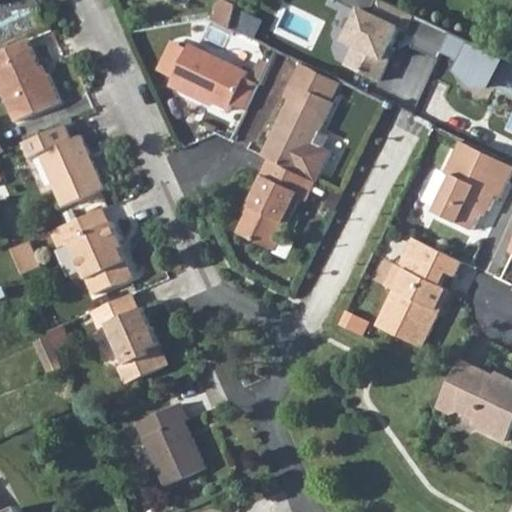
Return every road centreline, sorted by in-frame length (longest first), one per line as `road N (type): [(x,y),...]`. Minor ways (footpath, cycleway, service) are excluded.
road 1 (residential): [(82,0),(259,414)]
road 2 (residential): [(410,127),(259,414)]
